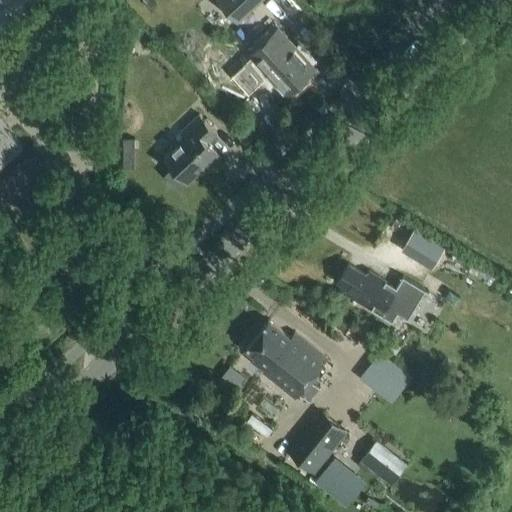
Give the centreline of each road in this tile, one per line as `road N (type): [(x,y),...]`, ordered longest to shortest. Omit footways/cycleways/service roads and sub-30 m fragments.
road 1 (tertiary): [(0,466),(497,0)]
road 2 (track): [(330,511),(124,389),(104,368)]
